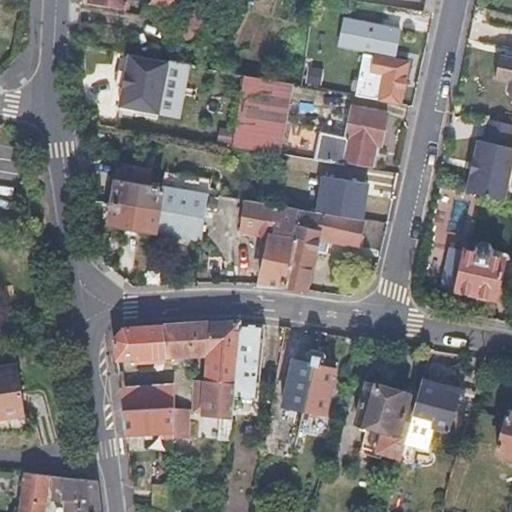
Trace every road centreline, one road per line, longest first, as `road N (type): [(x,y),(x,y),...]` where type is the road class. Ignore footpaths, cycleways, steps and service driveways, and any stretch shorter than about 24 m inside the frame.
road 1 (residential): [(459,0),(388,317)]
road 2 (residential): [(388,317),(244,302),(131,305)]
road 3 (tertiary): [(86,341),(117,511)]
road 4 (tertiary): [(78,271),(55,110)]
road 5 (residential): [(511,345),(388,317)]
